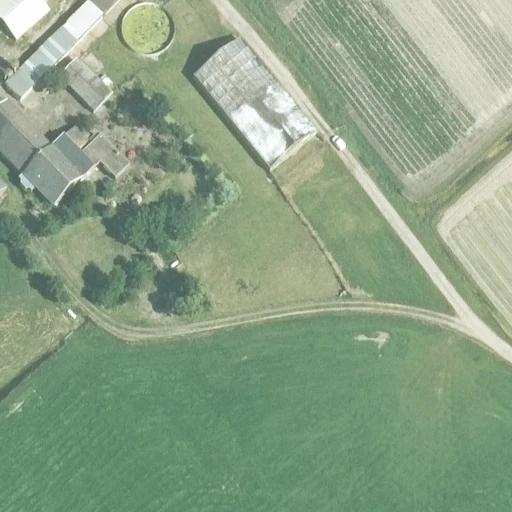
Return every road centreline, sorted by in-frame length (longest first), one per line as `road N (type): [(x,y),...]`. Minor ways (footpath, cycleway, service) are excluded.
road 1 (track): [(511,368),(428,314),(295,309),(136,332),(106,319),(39,255)]
road 2 (unknown): [(511,365),(216,0)]
